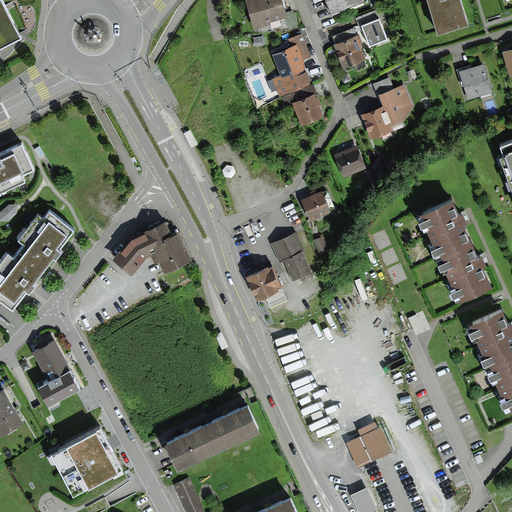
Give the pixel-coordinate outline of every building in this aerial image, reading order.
[(278,0),(247,0),(255,24),(283,16),(278,0)] [(327,0),(332,12),(361,0),(360,0),(327,0)] [(461,0),(428,0),(438,33),(469,24),(461,0)] [(0,1),(0,42),(16,34),(0,1)] [(361,25),(369,44),(386,37),(378,18),(361,25)] [(280,92),(308,80),(299,59),(308,55),(300,35),(290,40),(292,46),(275,53),(284,76),(275,80),(280,92)] [(335,45),(344,66),(364,58),(355,37),(335,45)] [(480,64),(462,70),(471,97),(489,91),(480,64)] [(301,122),(321,114),(317,104),(319,104),(312,85),(284,97),(288,106),(293,104),(301,122)] [(385,106),(365,115),(373,134),(401,122),(413,105),(404,85),(381,95),(385,106)] [(511,137),(498,143),(502,153),(497,155),(511,195),(511,137)] [(34,171),(22,146),(0,156),(0,194),(26,183),(23,176),(34,171)] [(336,154),(344,175),(363,167),(355,147),(336,154)] [(387,164),(378,158),(373,168),(382,173),(387,164)] [(371,168),(364,171),(370,185),(377,182),(371,168)] [(303,200),(310,218),(332,208),(325,191),(303,200)] [(453,202),(420,217),(423,223),(419,225),(422,230),(425,228),(436,251),(432,253),(434,258),(440,256),(444,265),(438,267),(441,273),(444,271),(454,293),(451,295),(453,300),(457,299),(460,304),(493,289),(483,268),(486,267),(481,256),(478,258),(464,227),(467,225),(462,214),(459,216),(453,202)] [(74,232),(49,212),(44,220),(38,216),(18,242),(23,246),(13,259),(8,255),(0,264),(0,301),(13,312),(26,293),(29,295),(35,288),(33,286),(54,260),(56,262),(62,253),(59,252),(74,232)] [(164,271),(187,261),(175,233),(170,235),(164,222),(135,234),(115,257),(129,270),(148,248),(154,259),(158,258),(164,271)] [(276,242),(292,277),(308,270),(292,234),(276,242)] [(314,241),(319,253),(327,250),(322,238),(314,241)] [(268,266),(248,275),(257,295),(264,292),(270,305),(292,294),(288,286),(279,290),(268,266)] [(502,312),(469,327),(472,334),(468,335),(471,341),(475,339),(485,361),(481,363),(484,369),(489,366),(493,375),(487,378),(490,383),(494,382),(504,404),(500,405),(503,411),(507,409),(509,415),(511,413),(511,325),(508,326),(502,312)] [(55,341),(36,350),(49,375),(68,365),(55,341)] [(79,386),(70,370),(40,386),(49,402),(79,386)] [(21,419),(4,390),(0,392),(0,430),(0,431),(21,419)] [(260,435),(246,405),(163,444),(177,473),(260,435)] [(346,443),(358,468),(392,452),(381,427),(346,443)] [(100,428),(54,452),(75,492),(120,468),(100,428)] [(203,511),(188,479),(175,485),(187,511),(203,511)] [(351,496),(358,511),(374,511),(377,510),(367,489),(351,496)] [(295,511),(289,499),(260,511),(295,511)]
